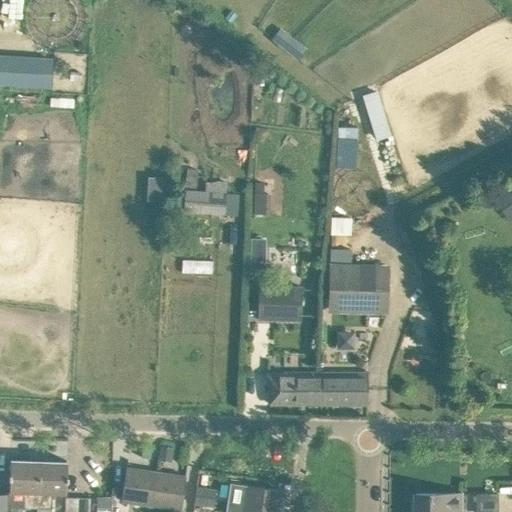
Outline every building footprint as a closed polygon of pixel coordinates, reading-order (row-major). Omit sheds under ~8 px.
[(0,55),(0,86),(51,90),(52,59),(0,55)] [(377,92),(361,97),(375,142),(391,137),(377,92)] [(360,166),(361,126),(340,125),(339,165),(360,166)] [(166,207),(164,174),(151,175),(153,207),(166,207)] [(224,214),(225,194),(226,181),(213,180),(213,182),(211,182),(211,186),(206,185),(205,192),(185,191),(184,210),(224,214)] [(269,212),(269,181),(257,181),(256,212),(269,212)] [(511,185),(497,197),(511,216),(511,185)] [(332,233),(352,234),(352,216),(333,215),(332,233)] [(250,240),(250,248),(265,248),(265,240),(250,240)] [(328,308),(385,308),(385,269),(328,269),(328,308)] [(260,286),(260,319),(276,319),(276,316),(301,316),(300,286),(260,286)] [(331,348),(357,348),(358,329),(332,328),(331,348)] [(367,404),(367,384),(367,372),(318,373),(318,404),(367,404)] [(270,404),(318,404),(318,373),(270,373),(270,404)] [(160,444),(158,459),(171,460),(173,446),(160,444)] [(37,508),(38,459),(10,459),(9,490),(22,491),(22,507),(37,508)] [(66,460),(38,459),(37,508),(51,508),(51,491),(65,492),(66,480),(67,480),(67,475),(66,475),(66,462),(66,460)] [(150,505),(155,472),(126,467),(122,488),(113,487),(112,495),(121,497),(121,501),(150,505)] [(185,476),(155,472),(150,505),(180,510),(185,476)] [(196,504),(217,505),(217,486),(197,485),(196,504)] [(242,511),(276,511),(280,490),(246,485),(242,511)] [(0,511),(9,511),(10,494),(0,493),(0,511)] [(416,511),(448,511),(449,510),(461,510),(461,494),(416,494),(416,511)] [(64,511),(89,511),(90,497),(65,496),(64,511)] [(97,496),(95,511),(109,511),(110,496),(97,496)]
